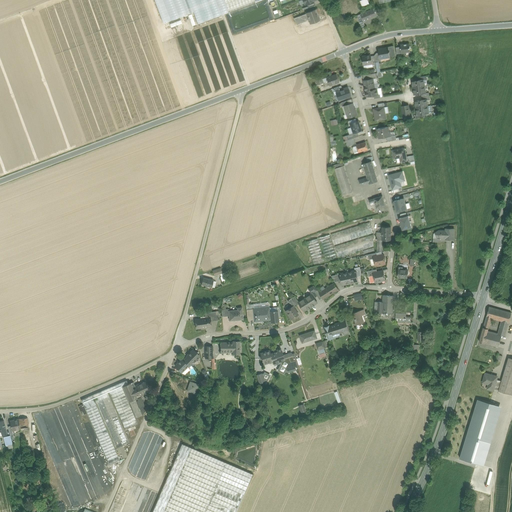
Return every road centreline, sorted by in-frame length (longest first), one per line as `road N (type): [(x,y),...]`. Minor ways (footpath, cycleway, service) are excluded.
road 1 (residential): [(242,90),(176,348)]
road 2 (tertiary): [(242,90),(0,181)]
road 3 (residential): [(387,288),(358,288),(281,331),(176,348)]
road 4 (primary): [(409,511),(482,300)]
road 5 (residential): [(387,288),(395,218),(362,104)]
road 6 (residential): [(176,348),(75,399),(0,411)]
road 7 (track): [(166,355),(105,511)]
